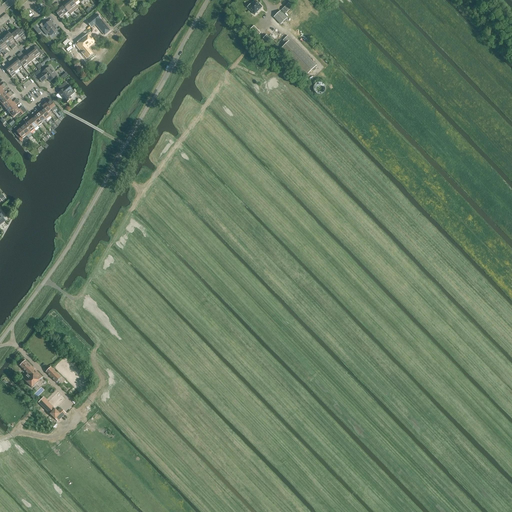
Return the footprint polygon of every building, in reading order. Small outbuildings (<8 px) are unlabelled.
[(68,0),(67,2),(74,11),(78,8),(75,4),(71,0),(68,0)] [(251,4),(247,8),(254,15),(262,7),(256,1),(253,3),(251,5),(251,4)] [(63,5),(68,12),(70,14),(74,11),(67,2),(63,5)] [(63,5),(59,8),(64,15),(68,12),(63,5)] [(64,15),(59,8),(54,11),(60,19),(64,15)] [(274,17),(281,25),(287,18),(281,11),(274,17)] [(87,22),(91,27),(95,24),(104,35),(110,31),(101,20),(101,19),(97,14),(87,22)] [(50,22),(51,21),(48,24),(45,21),(40,25),(42,28),(44,27),(51,35),(50,36),(58,30),(58,29),(57,30),(50,22)] [(269,35),(276,28),(273,25),(266,32),(269,35)] [(250,29),(257,37),(261,33),(254,26),(250,29)] [(19,29),(15,32),(24,43),(26,41),(23,38),(25,36),(27,34),(23,29),(20,31),(19,29)] [(8,32),(4,35),(14,48),(16,46),(13,43),(15,41),(11,35),(8,32)] [(15,32),(11,35),(15,41),(17,43),(19,41),(22,45),(24,43),(15,32)] [(4,35),(0,39),(7,47),(9,46),(12,49),(14,48),(4,35)] [(77,45),(87,58),(92,54),(88,48),(95,42),(90,35),(77,45)] [(280,50),(305,76),(316,66),(288,36),(283,41),(286,44),(280,50)] [(0,39),(0,38),(0,46),(6,54),(8,53),(5,49),(7,47),(0,39)] [(27,47),(36,58),(40,55),(40,56),(43,54),(36,46),(32,49),(29,46),(27,47)] [(26,54),(32,61),(36,58),(27,47),(25,49),(28,52),(26,54)] [(19,54),(28,65),(32,61),(26,54),(24,56),(21,52),(19,54)] [(18,61),(22,66),(24,68),(28,65),(19,54),(17,55),(20,59),(18,60),(18,61)] [(39,68),(51,60),(49,57),(37,66),(39,68)] [(11,64),(9,65),(15,72),(18,69),(13,62),(12,60),(10,58),(8,60),(11,64)] [(13,62),(18,69),(22,66),(18,61),(18,60),(17,59),(13,62)] [(15,72),(9,65),(5,69),(12,77),(16,74),(15,72)] [(38,77),(42,83),(47,79),(50,82),(56,77),(53,73),(54,72),(50,67),(43,73),(38,77)] [(74,93),(72,90),(66,82),(59,88),(61,91),(59,93),(66,103),(69,100),(69,101),(72,98),(70,96),(74,93)] [(314,87),(313,89),(314,92),(316,94),(319,94),(321,94),(324,93),(325,90),(325,88),(324,85),(322,83),(320,83),(317,83),(315,84),(314,87)] [(0,95),(0,101),(0,102),(12,93),(10,91),(7,94),(6,95),(4,92),(0,95)] [(0,102),(4,106),(11,100),(9,98),(10,97),(13,95),(12,93),(0,102)] [(4,106),(7,110),(18,101),(17,99),(14,102),(13,103),(11,100),(4,106)] [(49,99),(45,103),(51,110),(54,108),(56,111),(58,110),(49,99)] [(7,110),(10,114),(17,108),(15,106),(16,105),(17,105),(19,103),(18,101),(7,110)] [(38,106),(39,107),(41,106),(47,113),(51,110),(45,103),(42,105),(40,103),(38,106)] [(43,111),(40,113),(46,120),(50,117),(47,113),(41,106),(39,107),(41,110),(42,110),(43,111)] [(17,108),(10,114),(13,118),(17,115),(19,118),(26,111),(23,107),(20,110),(19,111),(17,108)] [(35,111),(33,112),(42,123),(46,120),(40,113),(38,115),(37,113),(35,111)] [(35,117),(32,119),(38,126),(42,123),(33,112),(31,114),(33,116),(34,116),(35,117)] [(27,117),(26,119),(34,129),(38,126),(32,119),(30,121),(29,120),(27,117)] [(26,124),(25,126),(30,133),(34,129),(26,119),(24,120),(25,122),(24,122),(26,124)] [(20,124),(18,125),(26,136),(30,133),(25,126),(22,127),(21,126),(22,126),(20,124)] [(26,136),(18,125),(16,127),(17,129),(18,131),(16,132),(17,133),(15,134),(18,137),(17,137),(21,142),(23,140),(23,139),(26,136)] [(45,377),(28,360),(22,366),(30,374),(26,379),(34,388),(45,377)] [(51,367),(46,372),(56,383),(61,378),(51,367)] [(43,398),(39,403),(58,422),(66,413),(61,408),(57,411),(55,409),(55,410),(48,403),(48,402),(43,398)]
